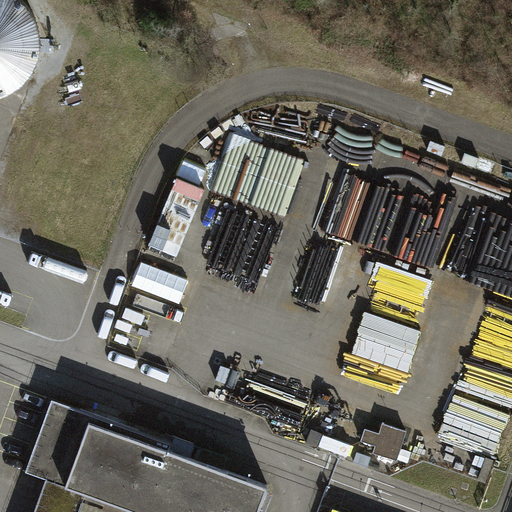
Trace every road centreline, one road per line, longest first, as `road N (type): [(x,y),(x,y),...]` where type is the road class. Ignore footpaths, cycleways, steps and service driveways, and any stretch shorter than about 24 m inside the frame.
road 1 (unknown): [(175,415),(215,328),(320,378),(404,383),(427,364),(447,328),(510,162)]
road 2 (unclassified): [(0,346),(420,511)]
road 3 (unknown): [(11,351),(55,314),(58,295),(51,277),(0,244)]
